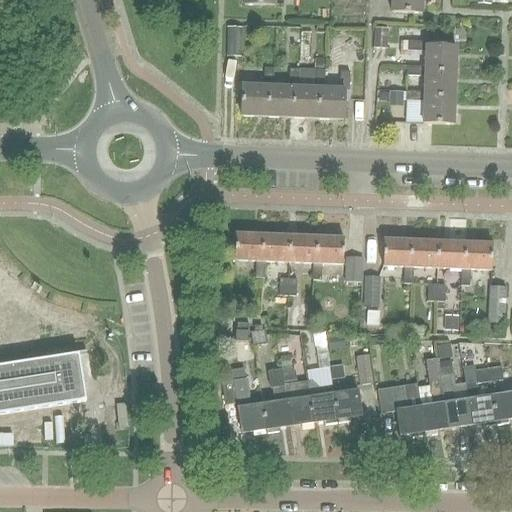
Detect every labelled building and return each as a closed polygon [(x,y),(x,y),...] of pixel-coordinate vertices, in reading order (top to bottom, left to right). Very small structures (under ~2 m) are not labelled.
[(335,0),(335,13),(367,14),(367,0),(335,0)] [(390,0),(390,13),(420,14),(420,0),(390,0)] [(228,58),(240,58),(240,29),(229,29),(228,58)] [(373,49),(386,50),(387,30),(374,30),(373,49)] [(406,56),(406,53),(425,53),(424,68),(424,73),(454,74),(456,49),(426,48),(426,43),(400,42),(400,56),(406,56)] [(424,73),(424,68),(405,68),(405,78),(423,78),(423,93),(423,99),(454,100),(454,74),(424,73)] [(243,117),(269,117),(269,88),(274,88),(274,70),(265,70),(264,86),(244,86),(243,117)] [(269,88),(269,117),(295,118),(295,89),(298,89),(298,71),(289,71),(289,88),(274,88),(269,88)] [(295,89),(295,118),(320,118),(321,90),(323,90),(323,72),(315,72),(314,89),(298,89),(295,89)] [(321,90),(320,118),(344,119),(344,92),(346,92),(348,92),(348,73),(340,73),(340,90),(323,90),(321,90)] [(423,99),(423,93),(404,93),(404,94),(404,102),(405,102),(422,103),(422,125),(453,126),(454,100),(423,99)] [(263,281),(263,265),(261,265),(262,238),(235,237),(234,264),(255,264),(254,280),(263,281)] [(261,265),(263,265),(288,266),(289,239),(262,238),(261,265)] [(289,239),(288,266),(313,267),(315,267),(316,240),(289,239)] [(315,267),(313,267),(312,283),(321,283),(322,267),(342,268),(343,241),(316,240),(315,267)] [(412,286),(413,270),(410,270),(411,244),(384,242),(383,268),(403,269),(403,286),(412,286)] [(410,270),(413,270),(437,271),(438,245),(411,244),(410,270)] [(438,245),(437,271),(461,272),(464,272),(465,246),(438,245)] [(464,272),(461,272),(460,288),(469,289),(469,272),(491,273),(492,247),(465,246),(464,272)] [(344,283),(361,284),(362,259),(345,259),(344,283)] [(363,309),(378,309),(379,278),(364,278),(363,309)] [(287,298),(288,281),(279,281),(279,297),(287,298)] [(288,281),(287,298),(295,298),(296,281),(288,281)] [(435,303),(436,287),(428,286),(427,303),(435,303)] [(436,287),(435,303),(444,304),(444,287),(436,287)] [(487,325),(503,326),(506,289),(489,288),(487,325)] [(236,325),(236,343),(247,344),(248,325),(236,325)] [(0,416),(14,414),(85,404),(84,402),(81,402),(79,393),(84,392),(82,383),(78,384),(74,359),(77,358),(77,356),(78,356),(86,355),(86,353),(0,366),(0,416)] [(355,359),(359,387),(372,385),(368,357),(355,359)] [(419,410),(424,438),(436,436),(436,432),(447,431),(437,361),(425,363),(432,408),(420,410),(419,410)] [(467,403),(453,405),(450,389),(453,388),(450,362),(438,364),(437,361),(447,431),(471,427),(467,403)] [(328,369),(329,377),(330,382),(344,380),(342,367),(328,369)] [(487,370),(489,384),(502,382),(500,368),(487,370)] [(225,373),(227,385),(221,386),(225,408),(236,406),(240,435),(253,434),(254,437),(265,435),(261,409),(249,411),(246,397),(248,397),(245,382),(243,370),(225,373)] [(288,429),(313,425),(307,383),(296,385),(295,374),(292,370),(280,372),(288,429)] [(476,386),(489,384),(487,370),(474,372),(476,386)] [(272,390),(275,407),(261,409),(265,435),(278,434),(278,430),(288,429),(280,372),(267,374),(269,390),(272,390)] [(311,383),(307,383),(313,425),(324,424),(325,427),(336,425),(332,398),(331,388),(319,389),(311,383)] [(491,399),(479,401),(477,386),(475,386),(475,384),(465,386),(467,403),(471,427),(482,425),(483,430),(495,428),(491,399)] [(412,440),(424,438),(419,410),(420,410),(416,386),(376,392),(380,416),(395,413),(399,438),(411,436),(412,440)] [(332,398),(336,425),(350,423),(350,419),(360,418),(357,394),(332,398)] [(511,395),(491,399),(495,428),(507,425),(508,422),(511,421),(511,395)]
